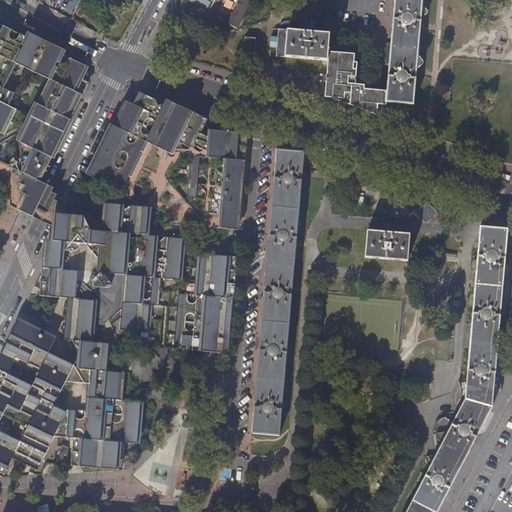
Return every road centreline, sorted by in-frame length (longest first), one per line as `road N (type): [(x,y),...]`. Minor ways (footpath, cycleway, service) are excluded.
road 1 (secondary): [(511,191),(178,78)]
road 2 (residential): [(123,61),(0,324)]
road 3 (secondary): [(123,61),(2,0)]
road 4 (residential): [(454,511),(511,405)]
